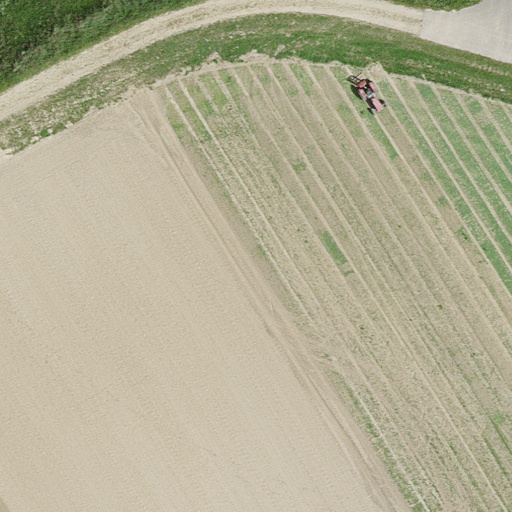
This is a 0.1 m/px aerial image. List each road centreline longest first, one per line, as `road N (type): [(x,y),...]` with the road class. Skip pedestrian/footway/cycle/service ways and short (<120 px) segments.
road 1 (track): [(274,0),(174,21),(0,110)]
road 2 (track): [(511,45),(367,9),(282,0)]
